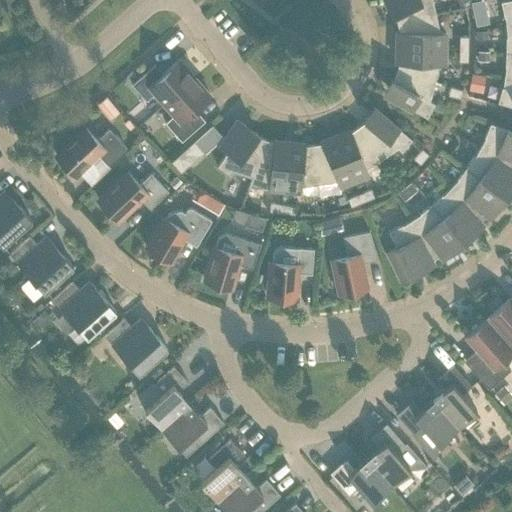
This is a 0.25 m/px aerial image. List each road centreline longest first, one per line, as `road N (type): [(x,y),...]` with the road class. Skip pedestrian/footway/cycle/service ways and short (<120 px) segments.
road 1 (residential): [(225,328),(229,366),(247,392),(281,426),(308,433),(331,426),(424,350),(418,308)]
road 2 (residential): [(176,0),(250,86),(287,105),(322,104),(351,78),(364,34),(345,0)]
road 3 (residential): [(225,328),(132,276),(14,153),(0,128)]
road 4 (residential): [(418,308),(362,323),(225,328)]
